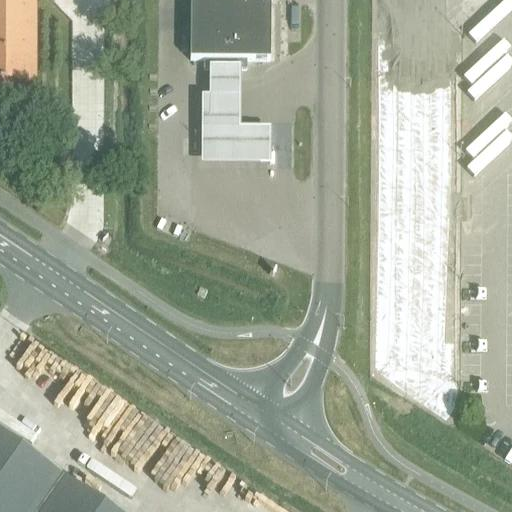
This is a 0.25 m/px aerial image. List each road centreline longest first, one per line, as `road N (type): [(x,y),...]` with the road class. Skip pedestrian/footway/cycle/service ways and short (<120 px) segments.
road 1 (unknown): [(494,0),(500,388),(511,418)]
road 2 (primary): [(257,400),(0,227)]
road 3 (primary): [(0,259),(257,431)]
road 4 (unclassified): [(326,302),(330,0)]
road 5 (primary): [(434,511),(289,422)]
road 6 (primary): [(257,431),(390,511)]
road 7 (unclassified): [(289,422),(322,357),(326,302)]
road 8 (unclassified): [(326,302),(257,400)]
